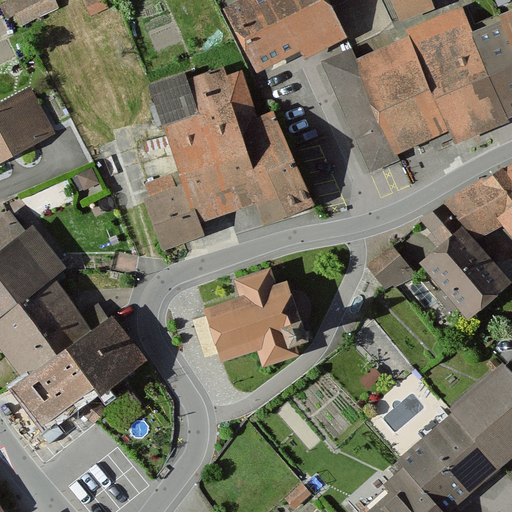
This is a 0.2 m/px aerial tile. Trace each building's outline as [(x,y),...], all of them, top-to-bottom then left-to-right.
[(52,0),(9,0),(0,4),(0,14),(3,21),(17,14),(22,26),(58,11),(52,0)] [(333,0),(246,0),(229,8),(260,71),(304,50),(310,62),(353,41),(333,0)] [(397,0),(406,24),(442,10),(438,0),(397,0)] [(413,32),(416,38),(455,134),(459,146),(511,124),(511,120),(477,27),(469,10),(413,32)] [(511,13),(477,27),(511,120),(511,13)] [(416,38),(362,61),(403,156),(455,134),(416,38)] [(192,71),(152,85),(189,186),(154,199),(171,247),(206,235),(200,220),(261,198),(270,222),(315,206),(281,110),(267,115),(250,68),(231,75),(228,68),(195,80),(192,71)] [(33,85),(0,102),(0,162),(58,132),(33,85)] [(511,213),(511,170),(450,201),(483,241),(510,228),(504,220),(511,213)] [(505,281),(446,208),(429,222),(451,250),(429,267),(466,312),(505,281)] [(10,210),(0,217),(0,310),(47,276),(57,268),(10,210)] [(395,240),(368,260),(389,289),(417,268),(395,240)] [(308,304),(291,288),(275,293),(269,273),(238,283),(244,302),(208,314),(221,355),(257,344),(263,363),(295,353),(292,341),(306,337),(308,304)] [(87,330),(47,276),(0,310),(0,349),(23,380),(87,330)] [(87,330),(23,380),(14,387),(44,425),(75,401),(93,424),(113,408),(101,393),(143,361),(106,315),(87,330)] [(511,466),(511,364),(510,362),(455,412),(461,415),(507,471),(511,466)] [(457,511),(507,471),(461,415),(405,462),(410,468),(447,511),(457,511)] [(447,511),(410,468),(389,486),(397,496),(378,511),(447,511)]
